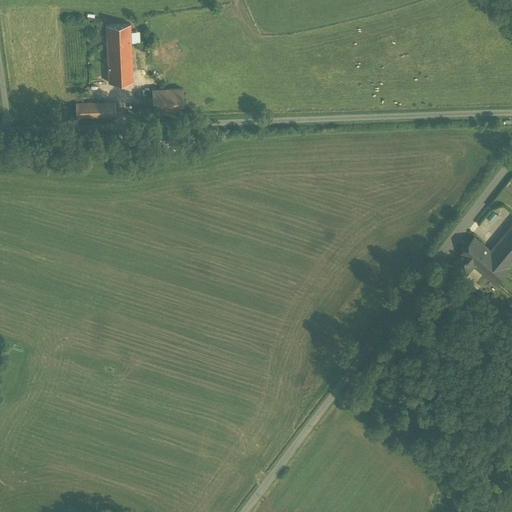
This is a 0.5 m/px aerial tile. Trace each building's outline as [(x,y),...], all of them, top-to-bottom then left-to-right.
[(130,24),(106,25),(108,82),(132,81),(130,24)] [(182,88),(152,89),(153,108),(153,114),(183,113),(182,88)] [(115,102),(76,103),(76,117),(115,115),(115,102)] [(99,143),(80,142),(79,158),(97,159),(99,143)] [(511,225),(491,251),(511,268),(511,225)] [(476,267),(490,250),(475,237),(453,263),(465,274),(466,274),(474,265),(476,267)] [(511,268),(491,251),(490,250),(476,267),(482,272),(511,296),(511,268)] [(476,267),(474,265),(466,274),(465,274),(461,279),(474,291),(479,285),(474,281),(482,272),(476,267)]
